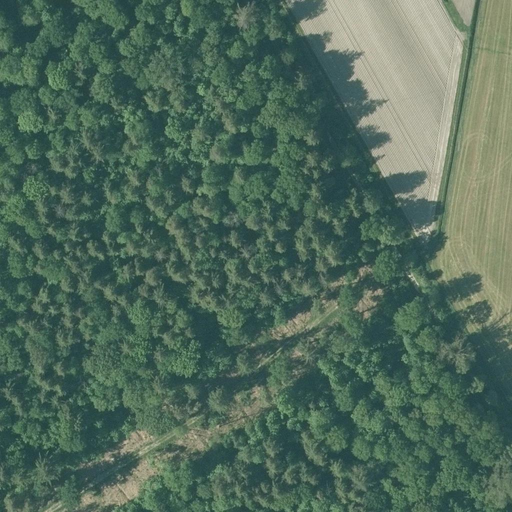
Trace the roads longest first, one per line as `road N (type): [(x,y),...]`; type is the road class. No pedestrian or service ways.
road 1 (track): [(251,0),(511,449)]
road 2 (track): [(46,511),(231,391),(399,257)]
